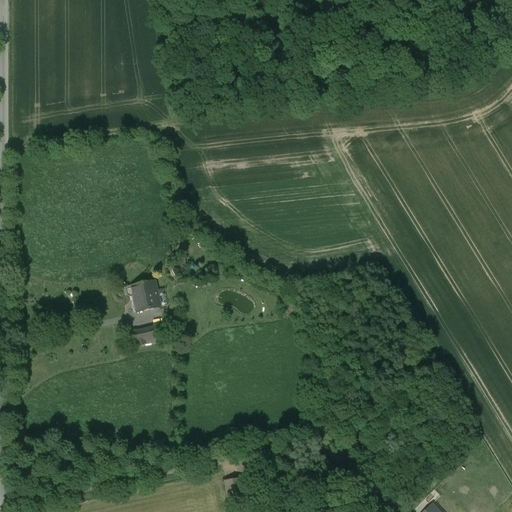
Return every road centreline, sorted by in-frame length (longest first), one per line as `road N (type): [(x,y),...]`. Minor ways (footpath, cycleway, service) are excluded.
road 1 (unclassified): [(3,0),(7,508)]
road 2 (unclassified): [(392,511),(317,441),(7,508)]
road 3 (track): [(2,153),(130,127),(165,128)]
